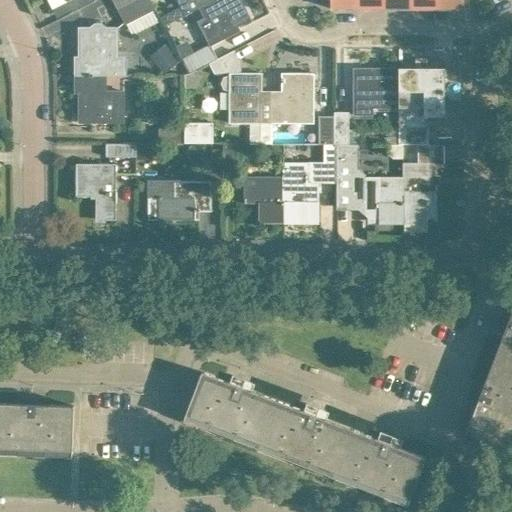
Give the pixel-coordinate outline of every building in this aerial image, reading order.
[(66,0),(72,12),(93,2),(92,0),(66,0)] [(113,0),(126,24),(154,9),(149,0),(113,0)] [(250,19),(240,0),(211,0),(197,7),(203,18),(198,20),(208,41),(250,19)] [(357,8),(357,0),(330,0),(331,8),(357,8)] [(384,8),(383,0),(357,0),(357,8),(384,8)] [(411,8),(410,0),(383,0),(384,8),(411,8)] [(437,0),(410,0),(411,8),(437,8),(437,0)] [(437,0),(437,8),(463,8),(464,8),(463,0),(437,0)] [(79,57),(75,57),(75,75),(104,75),(127,75),(127,58),(117,58),(117,28),(79,28),(79,57)] [(218,59),(210,43),(182,58),(189,73),(210,63),(218,59)] [(270,124),(270,93),(262,93),(262,73),(240,73),(240,64),(233,50),(218,59),(210,63),(215,73),(230,71),(230,73),(224,76),(221,82),(224,89),(230,91),(229,123),(270,124)] [(398,68),(354,69),(354,116),(371,116),(371,107),(384,108),(398,108),(398,68)] [(398,108),(400,108),(400,120),(426,120),(426,116),(444,116),(445,68),(399,68),(398,68),(398,108)] [(314,123),(314,73),(281,73),(281,93),(270,93),(270,124),(314,123)] [(104,75),(75,75),(75,92),(79,93),(79,122),(123,122),(124,91),(104,91),(104,75)] [(334,144),(337,144),(359,144),(349,144),(349,112),(334,112),(334,116),(334,144)] [(324,143),(324,144),(334,144),(334,116),(319,116),(319,143),(324,143)] [(184,117),(162,117),(162,127),(183,127),(184,123),(184,117)] [(183,127),(183,144),(212,145),(212,123),(184,123),(183,127)] [(159,144),(183,144),(183,127),(162,127),(159,127),(159,144)] [(427,127),(400,127),(400,144),(403,144),(418,144),(427,144),(427,127)] [(134,143),(106,143),(106,157),(134,157),(134,143)] [(236,143),(222,144),(222,170),(236,170),(236,143)] [(337,144),(334,144),(324,144),(324,170),(336,170),(337,170),(337,144)] [(403,176),(367,176),(367,174),(361,169),(359,169),(359,144),(337,144),(337,170),(336,170),(336,207),(360,206),(370,216),(370,221),(403,221),(403,176)] [(399,144),(388,144),(388,154),(393,159),(403,159),(403,144),(400,144),(399,144)] [(443,144),(427,144),(418,144),(418,163),(403,163),(403,176),(403,221),(437,221),(436,164),(444,164),(443,144)] [(98,220),(116,220),(116,164),(76,163),(76,196),(98,197),(98,220)] [(283,176),(283,220),(309,220),(309,163),(283,163),(283,176)] [(244,185),(244,203),(258,203),(258,220),(283,220),(283,176),(235,176),(235,185),(244,185)] [(147,180),(148,220),(199,220),(199,211),(212,211),(211,181),(147,180)] [(504,331),(501,340),(493,361),(511,368),(511,311),(509,319),(502,316),(497,328),(504,331)] [(511,368),(493,361),(485,383),(481,393),(473,390),(468,402),(476,405),(465,433),(511,451),(511,446),(509,445),(511,436),(511,368)] [(202,372),(183,419),(188,421),(190,415),(257,441),(255,447),(274,399),(251,391),(242,387),(245,380),(232,375),(229,382),(223,380),(202,372)] [(0,402),(0,447),(67,450),(67,456),(72,456),(74,406),(47,405),(36,404),(36,396),(22,396),(22,404),(15,403),(0,402)] [(274,399),(255,447),(261,449),(264,444),(331,470),(329,475),(347,428),(325,419),(316,416),(319,408),(306,403),(303,411),(295,408),(274,399)] [(347,428),(329,475),(335,478),(337,472),(405,498),(403,504),(407,505),(425,458),(400,448),(390,444),(393,436),(380,432),(377,439),(369,436),(347,428)]
